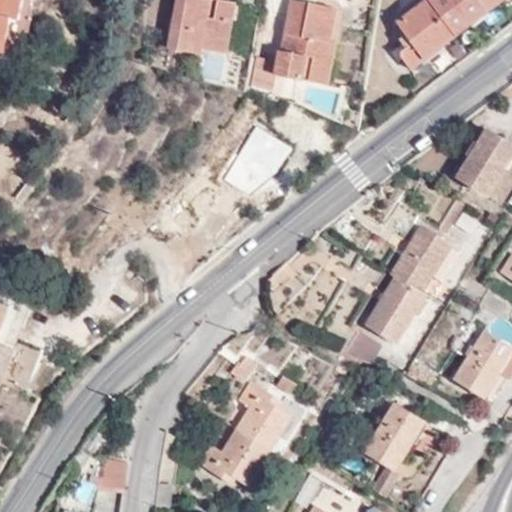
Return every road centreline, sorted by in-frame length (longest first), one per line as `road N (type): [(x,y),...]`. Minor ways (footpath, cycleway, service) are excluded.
road 1 (tertiary): [(511,52),(226,275)]
road 2 (tertiary): [(226,275),(116,365),(9,511)]
road 3 (residential): [(137,511),(158,407),(235,301),(226,275)]
